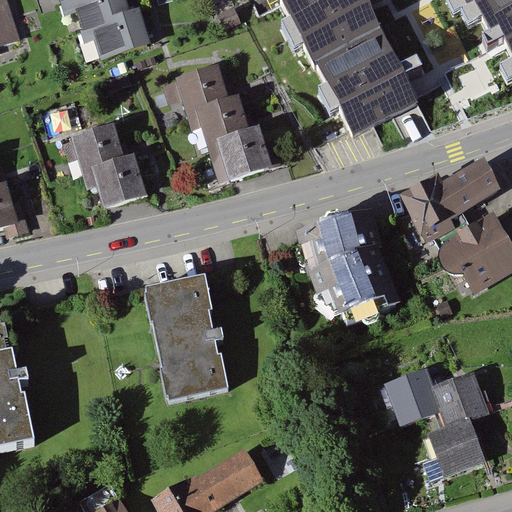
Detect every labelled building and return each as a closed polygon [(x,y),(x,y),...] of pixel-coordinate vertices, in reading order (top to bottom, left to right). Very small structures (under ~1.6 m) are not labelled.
[(0,0),(0,48),(17,43),(2,0),(0,0)] [(93,31),(127,20),(120,0),(85,0),(74,4),(84,34),(93,31)] [(275,0),(287,22),(282,24),(295,49),(302,45),(313,67),(318,64),(383,31),(366,0),(275,0)] [(511,0),(481,0),(477,2),(495,35),(486,40),(492,51),(508,43),(511,50),(511,0)] [(233,11),(220,18),(226,31),(240,25),(233,11)] [(93,31),(104,62),(147,47),(136,16),(127,20),(93,31)] [(399,64),(383,31),(318,64),(327,81),(317,86),(329,110),(339,106),(353,135),(420,101),(405,72),(420,65),(415,56),(399,64)] [(511,80),(511,50),(508,43),(492,51),(447,74),(463,105),(511,80)] [(153,58),(136,64),(138,70),(155,65),(153,58)] [(179,85),(191,120),(200,117),(227,108),(216,74),(179,85)] [(127,77),(108,84),(112,94),(131,87),(127,77)] [(227,108),(200,117),(211,151),(221,148),(247,139),(236,105),(227,108)] [(123,167),(112,131),(74,144),(86,179),(96,176),(123,167)] [(247,139),(221,148),(232,182),(268,170),(257,136),(247,139)] [(96,176),(107,210),(143,198),(132,164),(123,167),(96,176)] [(430,183),(394,206),(423,251),(452,233),(447,226),(494,196),(475,166),(435,191),(430,183)] [(4,192),(0,193),(0,231),(6,230),(9,240),(28,234),(24,221),(14,224),(4,192)] [(369,215),(300,237),(330,332),(400,310),(369,215)] [(510,244),(511,243),(511,217),(503,220),(510,244)] [(511,256),(488,223),(429,264),(445,286),(455,278),(471,301),(511,272),(511,256)] [(205,276),(143,289),(152,329),(168,405),(231,392),(223,352),(216,353),(213,340),(225,338),(223,328),(211,330),(207,308),(212,307),(205,276)] [(447,302),(436,307),(442,320),(453,315),(447,302)] [(8,319),(0,320),(0,452),(38,444),(27,394),(20,395),(17,383),(29,380),(26,370),(15,373),(10,350),(15,349),(8,319)] [(425,368),(383,383),(400,428),(441,412),(432,386),(425,368)] [(474,371),(432,386),(441,412),(447,428),(471,419),(489,413),(474,371)] [(447,428),(429,434),(446,479),(488,464),(471,419),(447,428)] [(196,476),(154,501),(160,511),(212,511),(263,482),(245,451),(198,479),(196,476)] [(79,503),(84,511),(98,511),(119,500),(109,485),(79,503)] [(98,511),(125,511),(119,500),(98,511)]
